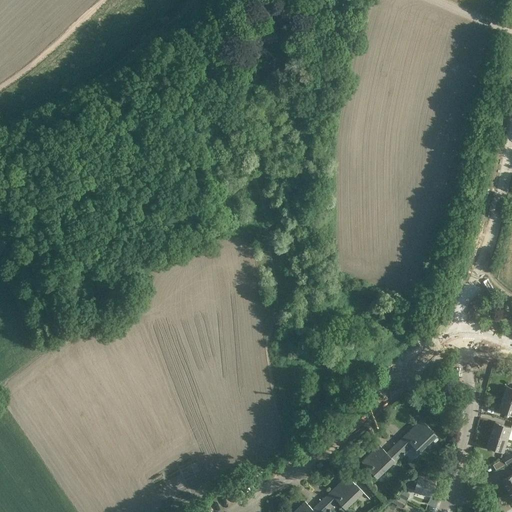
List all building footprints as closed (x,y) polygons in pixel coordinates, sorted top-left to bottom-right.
[(264,22),(264,28),(262,28),(262,37),(270,37),(270,39),(277,38),(277,34),(275,34),(274,30),(281,29),(280,20),(264,22)] [(511,387),(507,386),(503,398),(511,401),(511,387)] [(511,414),(511,401),(503,398),(499,410),(511,414)] [(396,444),(405,454),(412,461),(432,441),(431,441),(437,435),(421,419),(396,444)] [(494,421),(490,434),(506,439),(511,427),(494,421)] [(502,452),(506,439),(490,434),(486,446),(502,452)] [(396,444),(387,452),(379,445),(361,461),(377,478),(395,461),(400,456),(401,458),(405,454),(396,444)] [(511,461),(511,452),(502,458),(506,465),(511,461)] [(511,473),(502,479),(508,491),(511,488),(511,473)] [(415,475),(403,486),(415,490),(430,495),(434,483),(435,481),(420,476),(420,477),(415,475)] [(320,501),(330,511),(334,508),(333,506),(338,502),(344,509),(362,492),(347,476),(320,501)] [(409,494),(400,490),(397,495),(406,500),(409,494)] [(406,501),(395,495),(391,501),(402,507),(406,501)] [(329,511),(330,511),(320,501),(312,509),(305,502),(293,511),(329,511)]
